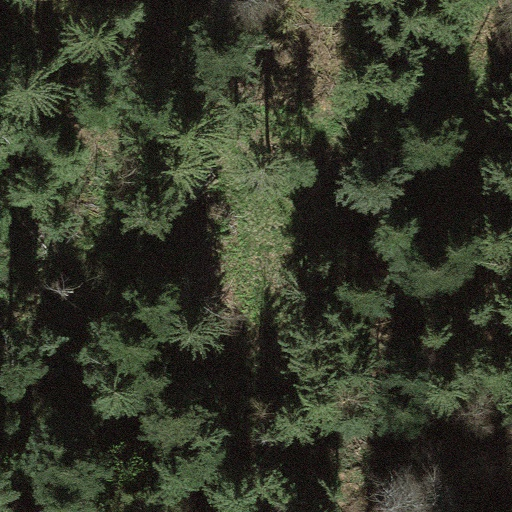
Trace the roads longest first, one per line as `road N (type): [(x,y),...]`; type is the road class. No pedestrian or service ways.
road 1 (track): [(150,0),(225,165),(352,253),(487,295)]
road 2 (track): [(481,0),(453,58),(443,113),(455,192),(487,295),(511,332)]
